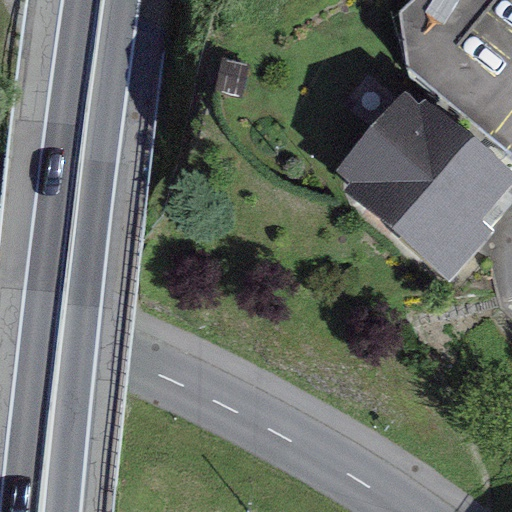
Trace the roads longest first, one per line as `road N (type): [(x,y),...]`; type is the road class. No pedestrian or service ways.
road 1 (trunk): [(62,511),(124,0)]
road 2 (trunk): [(76,0),(18,511)]
road 3 (tertiary): [(0,311),(206,394),(408,511)]
